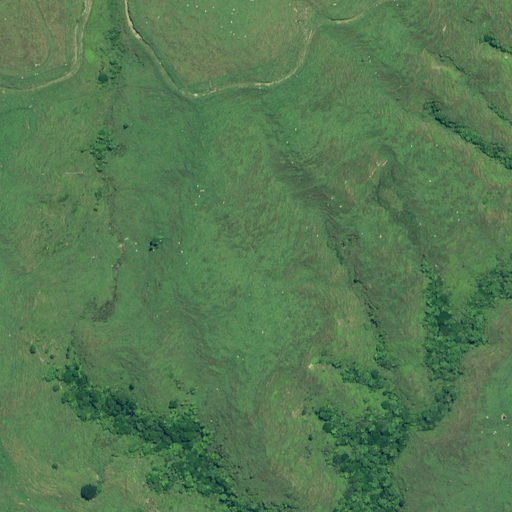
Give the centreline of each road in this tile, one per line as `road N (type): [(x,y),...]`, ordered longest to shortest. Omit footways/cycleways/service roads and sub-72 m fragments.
road 1 (track): [(125,0),(155,66),(197,97),(277,82),(315,18),(354,20),(372,0)]
road 2 (track): [(0,87),(62,79),(80,66),(87,0)]
